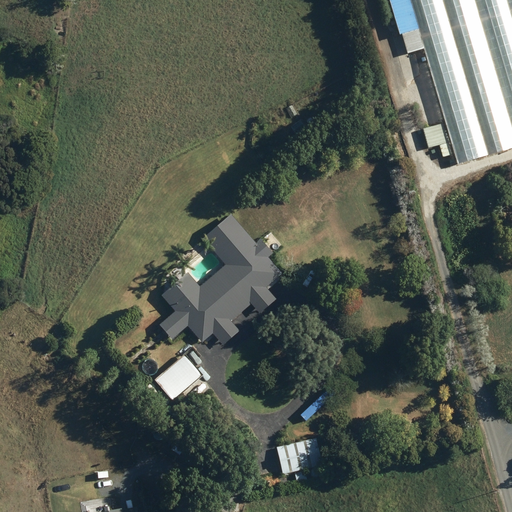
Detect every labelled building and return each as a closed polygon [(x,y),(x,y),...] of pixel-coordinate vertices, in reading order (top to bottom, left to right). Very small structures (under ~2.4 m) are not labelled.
[(511,138),(511,0),(401,0),(445,157),(511,138)] [(289,129),(295,136),(304,130),(299,122),(289,129)] [(210,337),(219,349),(237,334),(229,324),(248,307),(256,317),(273,302),(263,290),(278,278),(273,272),(264,262),(270,257),(263,249),(259,243),(253,248),(228,218),(200,241),(223,268),(197,290),(185,276),(158,298),(172,314),(156,328),(168,343),(185,329),(199,346),(210,337)] [(154,383),(171,403),(200,377),(184,358),(154,383)] [(352,435),(317,443),(320,455),(354,447),(352,435)] [(314,440),(274,450),(280,477),(320,468),(314,440)] [(292,476),(295,485),(306,482),(303,473),(292,476)]
